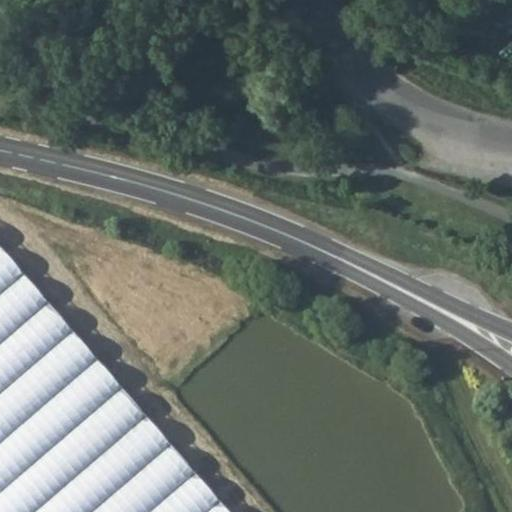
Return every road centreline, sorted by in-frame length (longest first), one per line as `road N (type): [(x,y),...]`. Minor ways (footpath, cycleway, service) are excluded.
road 1 (secondary): [(378,276),(255,221),(119,176),(0,150)]
road 2 (unclassified): [(305,0),(337,47),(389,99),(424,121),(511,141)]
road 3 (secondary): [(378,276),(511,365)]
road 4 (secondary): [(511,334),(378,276)]
